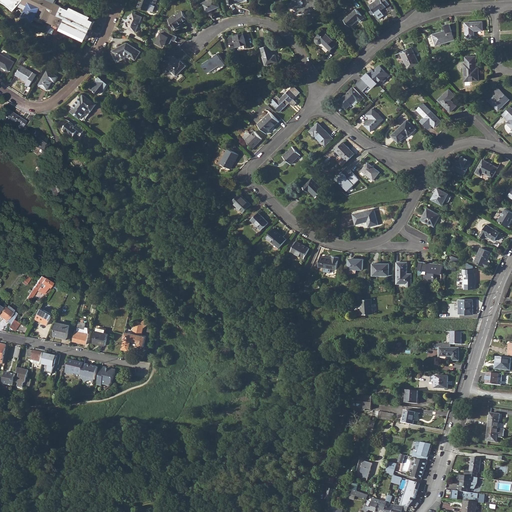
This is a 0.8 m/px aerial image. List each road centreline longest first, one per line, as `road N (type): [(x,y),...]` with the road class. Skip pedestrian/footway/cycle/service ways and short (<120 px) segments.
road 1 (residential): [(317,102),(250,170),(253,182),(310,234),(354,246),(389,237),(437,153)]
road 2 (residential): [(421,511),(511,260)]
road 3 (track): [(0,415),(102,400),(145,383),(159,337),(158,294)]
road 4 (track): [(163,287),(159,269),(104,213),(64,259),(4,218)]
road 5 (residential): [(136,502),(246,489),(293,468),(320,497),(320,511)]
road 6 (residential): [(495,6),(409,23),(317,102)]
road 7 (residential): [(120,0),(97,54),(60,98),(33,108),(0,89)]
road 8 (residential): [(192,47),(236,22),(275,28),(298,49),(317,102)]
road 9 (residential): [(141,370),(0,336)]
road 10 (residential): [(437,153),(378,150),(317,102)]
